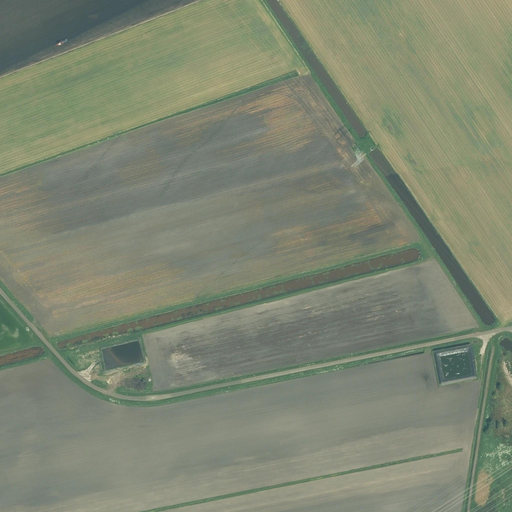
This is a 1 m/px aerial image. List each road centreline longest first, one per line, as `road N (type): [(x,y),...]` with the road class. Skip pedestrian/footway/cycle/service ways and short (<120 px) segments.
road 1 (unclassified): [(511,328),(132,399),(77,376),(0,291)]
road 2 (track): [(494,332),(469,511)]
